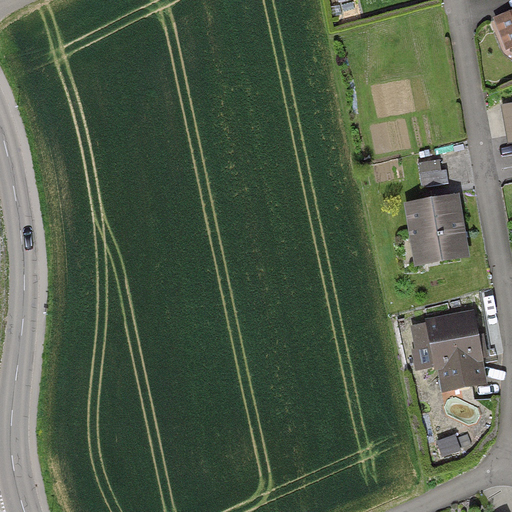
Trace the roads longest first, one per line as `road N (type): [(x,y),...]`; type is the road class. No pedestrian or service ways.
road 1 (tertiary): [(0,123),(25,266),(9,447),(17,486)]
road 2 (residential): [(454,0),(511,317)]
